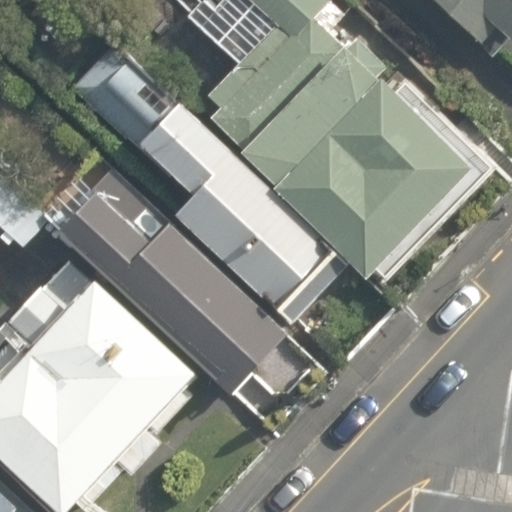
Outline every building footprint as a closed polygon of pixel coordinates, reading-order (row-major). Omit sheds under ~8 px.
[(279,194),(355,266),(372,284),(375,282),(385,291),(502,171),(411,83),(400,94),(387,81),(385,84),(381,81),(393,70),(361,39),(350,48),(334,32),(349,16),(331,0),(209,0),(191,20),(241,67),(213,98),(225,109),(215,120),(249,153),(246,157),(282,189),(279,194)] [(511,0),(470,0),(510,37),(511,34),(511,0)] [(197,200),(180,218),(297,327),(355,266),(279,194),(119,44),(76,90),(144,153),(146,150),(197,200)] [(63,237),(236,398),(295,338),(117,168),(95,190),(83,178),(47,217),(52,221),(66,234),(63,237)] [(3,179),(0,182),(0,225),(7,232),(2,238),(13,247),(18,241),(27,249),(52,221),(47,217),(3,179)] [(0,357),(0,367),(1,368),(0,369),(0,458),(57,511),(77,511),(82,507),(88,511),(92,511),(129,472),(136,478),(166,445),(160,439),(198,396),(191,390),(202,377),(101,283),(99,286),(73,261),(2,334),(13,344),(0,357)] [(0,511),(36,511),(0,477),(0,511)]
